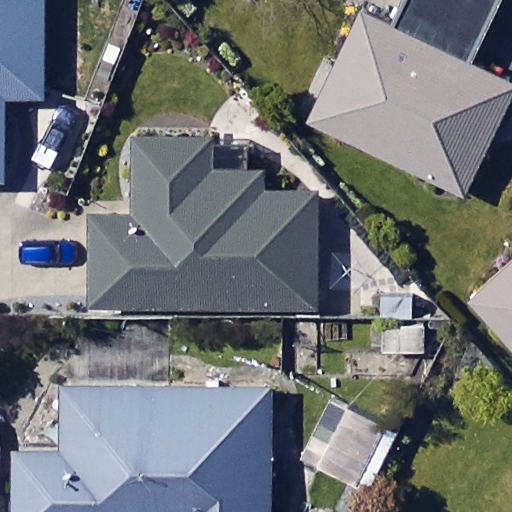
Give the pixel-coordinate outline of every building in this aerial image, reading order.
[(0,0),(0,178),(3,178),(4,99),(43,100),(43,0),(0,0)] [(358,9),(306,117),(461,191),(511,85),(511,82),(471,62),(500,0),(395,0),(385,22),(358,9)] [(276,188),(276,165),(207,165),(207,134),(123,134),(123,213),(85,214),(85,303),(312,303),(312,188),(276,188)] [(511,257),(467,297),(511,349),(511,257)] [(267,511),(267,381),(57,382),(57,447),(10,447),(9,511),(267,511)] [(330,436),(313,427),(299,455),(352,482),(384,421),(347,402),(330,436)]
